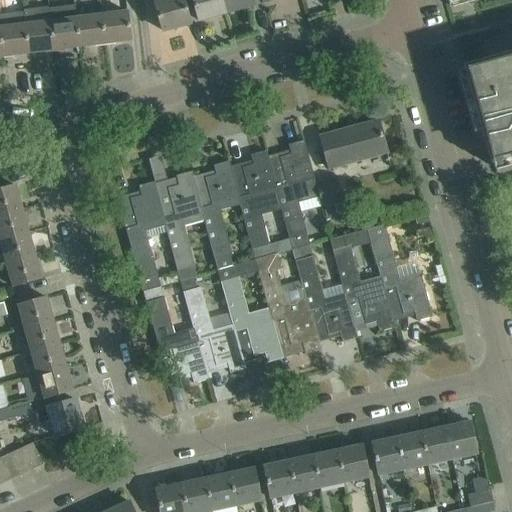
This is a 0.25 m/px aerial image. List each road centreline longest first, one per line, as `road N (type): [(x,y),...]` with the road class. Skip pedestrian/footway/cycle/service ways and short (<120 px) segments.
road 1 (residential): [(52,125),(409,27)]
road 2 (residential): [(145,455),(506,376)]
road 3 (residential): [(506,376),(409,27)]
road 4 (residential): [(145,455),(52,125)]
road 5 (residential): [(19,511),(145,455)]
